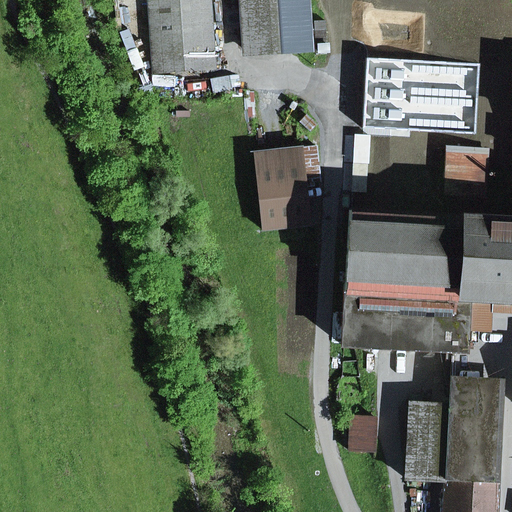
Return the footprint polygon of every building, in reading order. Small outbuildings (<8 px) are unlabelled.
[(209,0),(149,0),(154,72),(214,68),(209,0)] [(246,0),(251,55),(312,51),(309,0),(246,0)] [(262,230),(307,225),(299,148),(254,152),(262,230)] [(511,302),(511,220),(484,219),(487,152),(449,149),(447,185),(440,184),(439,196),(446,196),(445,216),(349,211),(342,346),(465,351),(468,300),(511,302)] [(446,481),(444,511),(495,511),(501,391),(450,389),(449,406),(410,404),(406,480),(446,481)] [(348,451),(374,452),(376,418),(350,417),(348,451)]
